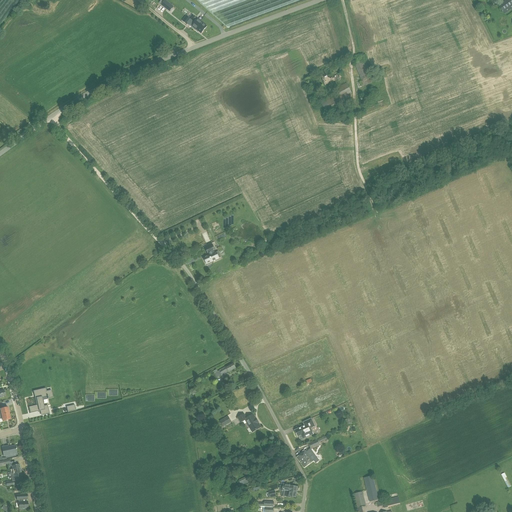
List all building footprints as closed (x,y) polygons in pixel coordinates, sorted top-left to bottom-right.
[(511,0),(505,0),(498,5),(499,6),(502,11),(503,11),(511,4),(511,0)] [(170,5),(164,1),(161,4),(167,9),(170,5)] [(189,13),(186,16),(193,20),(195,22),(197,24),(197,23),(200,26),(201,27),(200,27),(203,30),(207,26),(198,19),(197,19),(189,13)] [(189,25),(192,27),(192,26),(201,33),(203,30),(200,27),(201,27),(200,26),(197,23),(197,24),(195,22),(193,20),(189,25)] [(364,59),(354,63),(361,81),(370,77),(371,76),(364,59)] [(319,73),(325,86),(343,76),(337,63),(319,73)] [(370,77),(361,81),(360,81),(362,86),(372,82),(370,77)] [(321,102),(328,117),(352,105),(348,95),(351,93),(347,83),(335,88),(338,93),(321,102)] [(203,258),(206,264),(213,261),(216,260),(215,260),(219,258),(220,257),(218,252),(216,253),(216,252),(215,252),(214,251),(215,250),(212,244),(204,248),(207,254),(208,253),(209,255),(203,258)] [(212,372),(215,378),(228,370),(229,372),(235,368),(232,363),(226,367),(217,372),(216,369),(212,372)] [(43,392),(42,389),(37,390),(36,391),(37,394),(35,394),(36,397),(34,397),(36,404),(36,405),(35,405),(36,412),(38,411),(41,411),(41,415),(45,414),(49,413),(47,405),(44,406),(42,401),(42,400),(42,397),(47,396),(47,399),(53,397),(51,390),(50,390),(50,391),(46,391),(43,392)] [(0,418),(2,418),(3,421),(10,419),(9,412),(1,414),(0,414),(0,418)] [(237,418),(239,421),(244,418),(245,420),(252,432),(260,427),(253,414),(246,418),(243,414),(237,418)] [(220,421),(223,427),(231,422),(228,416),(220,421)] [(294,430),(297,437),(301,435),(303,439),(313,434),(310,428),(314,426),(311,419),(303,422),(304,426),(294,430)] [(319,442),(318,439),(308,443),(310,448),(320,444),(319,442)] [(4,447),(5,455),(10,454),(9,453),(16,452),(15,446),(8,447),(8,446),(4,447)] [(296,457),(304,467),(314,460),(306,450),(296,457)] [(10,459),(0,461),(0,465),(9,464),(9,466),(11,466),(12,469),(10,469),(11,472),(20,470),(19,464),(15,465),(15,462),(10,463),(10,459)] [(20,470),(11,472),(11,474),(12,481),(14,481),(15,481),(22,479),(20,470)] [(372,476),(363,478),(369,502),(378,500),(372,476)] [(246,478),(239,481),(241,486),(248,482),(246,478)] [(283,483),(282,491),(286,492),(289,491),(297,492),(297,487),(290,486),(290,485),(283,483)] [(362,492),(354,494),(358,511),(362,511),(361,507),(366,505),(362,492)] [(382,501),(376,502),(377,507),(383,505),(384,508),(388,507),(387,506),(399,503),(398,497),(386,500),(382,501)] [(18,500),(19,509),(20,509),(21,509),(22,509),(23,508),(28,508),(27,501),(27,499),(18,500)]
